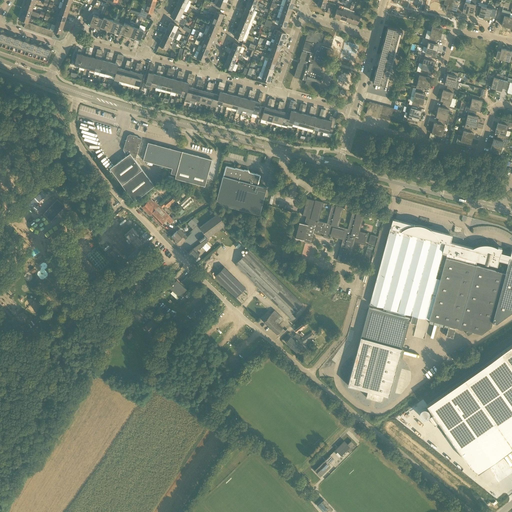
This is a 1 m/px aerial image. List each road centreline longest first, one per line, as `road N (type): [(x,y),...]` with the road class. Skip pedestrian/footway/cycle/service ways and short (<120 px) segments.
road 1 (unclassified): [(470,511),(236,312),(125,205),(76,140),(80,94)]
road 2 (tertiary): [(339,165),(80,94)]
road 3 (tertiary): [(511,212),(339,165)]
road 4 (residential): [(420,143),(452,33),(488,37)]
road 5 (residential): [(420,143),(477,155),(495,108),(511,108)]
